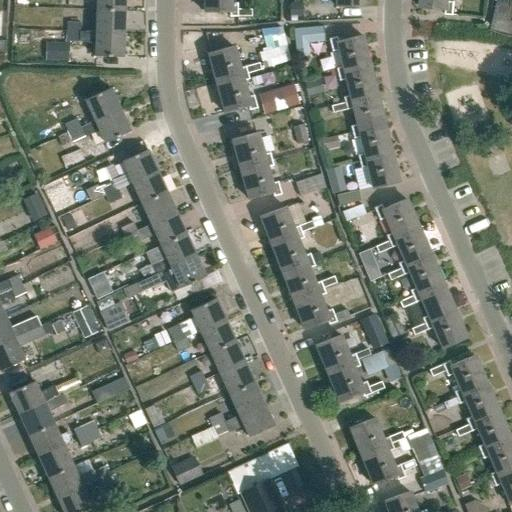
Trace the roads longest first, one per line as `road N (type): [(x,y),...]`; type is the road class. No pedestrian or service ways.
road 1 (residential): [(346,511),(184,149),(166,79),(165,0)]
road 2 (residential): [(511,357),(411,129),(396,79),(393,0)]
